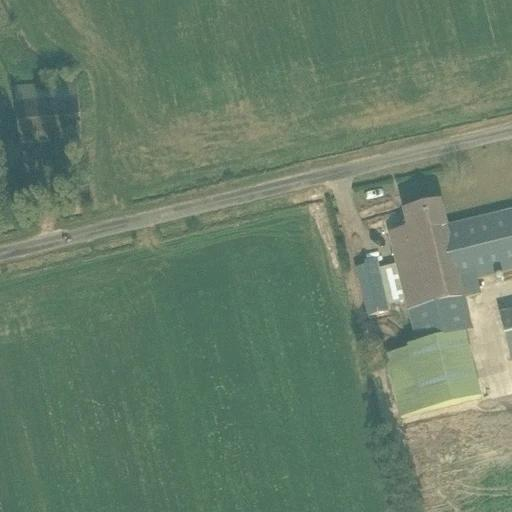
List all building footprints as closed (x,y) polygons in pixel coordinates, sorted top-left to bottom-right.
[(81,139),(76,82),(14,88),(19,145),(81,139)] [(408,229),(389,234),(397,268),(422,262),(416,236),(446,228),(446,227),(440,203),(404,212),(408,229)] [(463,284),(511,271),(511,211),(446,227),(446,228),(416,236),(422,262),(397,268),(416,345),(406,347),(407,350),(383,356),(399,419),(482,398),(465,334),(473,332),(468,315),(471,314),(463,284)] [(358,272),(371,318),(392,312),(379,266),(358,272)] [(511,311),(499,315),(511,362),(511,361),(511,311)]
